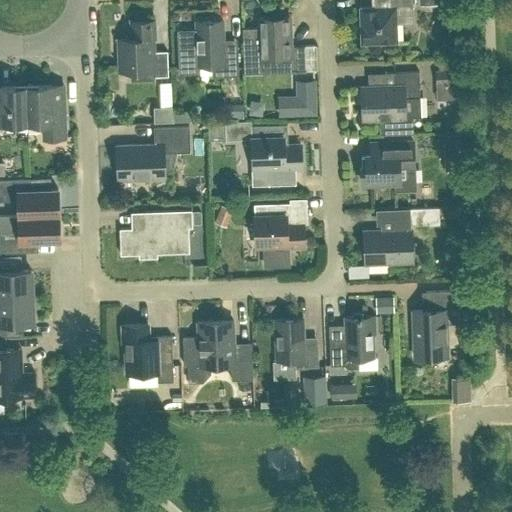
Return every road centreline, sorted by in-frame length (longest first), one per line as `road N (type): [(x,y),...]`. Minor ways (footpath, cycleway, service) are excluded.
road 1 (residential): [(91,292),(335,284),(325,0)]
road 2 (residential): [(91,292),(82,44)]
road 3 (residential): [(461,511),(460,417),(511,416)]
